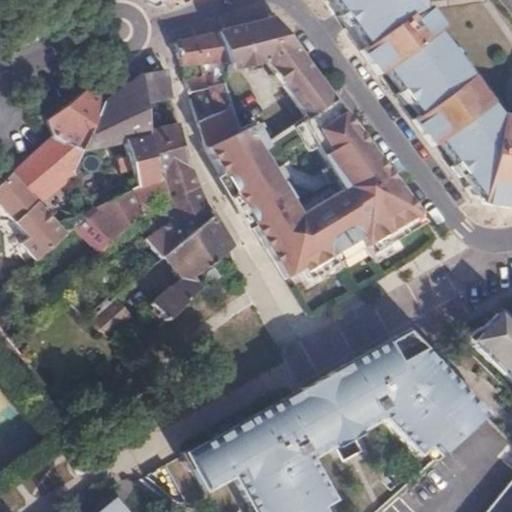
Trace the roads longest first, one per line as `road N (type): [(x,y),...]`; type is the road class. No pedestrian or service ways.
road 1 (residential): [(447,224),(290,4),(117,33)]
road 2 (residential): [(0,75),(117,33)]
